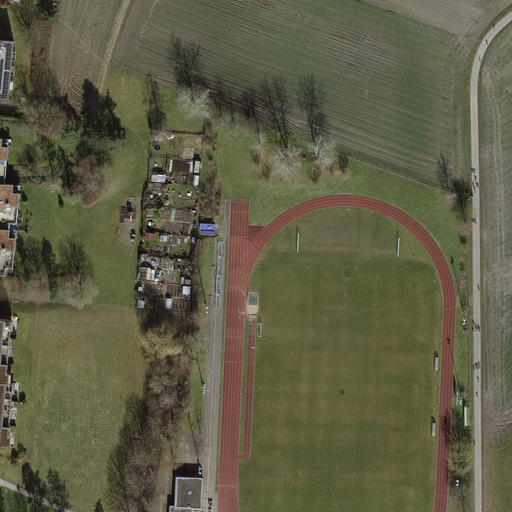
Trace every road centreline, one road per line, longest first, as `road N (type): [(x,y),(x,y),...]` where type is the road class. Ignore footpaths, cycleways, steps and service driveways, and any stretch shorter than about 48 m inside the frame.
road 1 (track): [(511,21),(487,40),(474,90),(478,511)]
road 2 (track): [(92,127),(129,0)]
